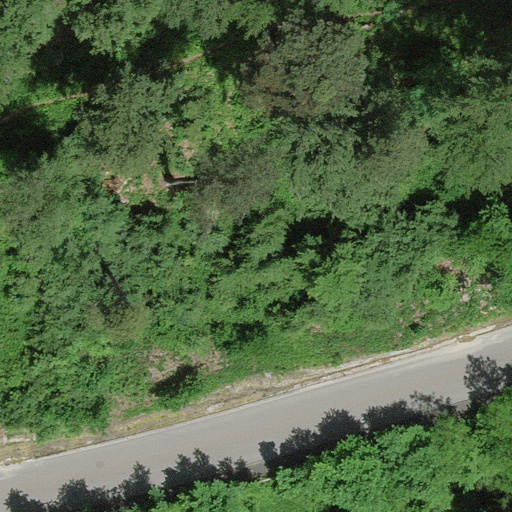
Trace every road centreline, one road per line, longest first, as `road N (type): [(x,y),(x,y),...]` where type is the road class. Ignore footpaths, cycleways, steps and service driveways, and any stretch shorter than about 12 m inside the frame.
road 1 (unclassified): [(0,498),(286,427),(511,353)]
road 2 (track): [(306,0),(0,80)]
